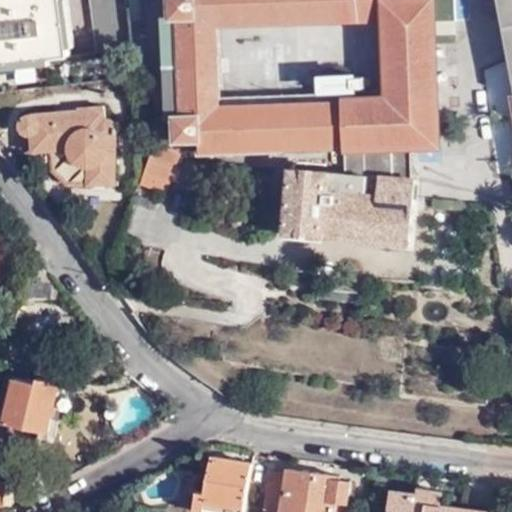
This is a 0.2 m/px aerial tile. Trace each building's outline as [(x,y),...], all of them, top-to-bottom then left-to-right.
[(0,0),(0,66),(69,58),(62,0),(0,0)] [(91,0),(96,50),(132,47),(127,0),(91,0)] [(170,113),(167,17),(165,0),(147,0),(157,113),(170,113)] [(173,0),(174,17),(167,17),(170,113),(171,119),(177,118),(179,140),(201,140),(201,152),(345,147),(346,164),(373,166),(374,163),(411,163),(411,144),(437,143),(432,0),(173,0)] [(511,0),(499,0),(511,69),(511,0)] [(78,110),(31,114),(34,151),(70,148),(72,153),(78,159),(85,162),(92,164),(94,180),(121,178),(116,125),(115,122),(111,119),(106,119),(105,105),(78,107),(78,110)] [(181,151),(158,142),(143,183),(167,191),(181,151)] [(412,169),(373,166),(346,164),(347,174),(413,178),(412,169)] [(417,179),(413,178),(347,174),(294,171),(288,235),(412,244),(417,179)] [(279,265),(144,244),(138,284),(274,306),(279,265)] [(21,304),(52,299),(56,279),(56,278),(34,251),(21,304)] [(52,299),(70,297),(56,279),(52,299)] [(57,379),(36,376),(35,381),(12,376),(2,420),(44,429),(42,440),(52,442),(59,405),(52,404),(57,379)] [(244,511),(252,460),(212,455),(208,488),(199,488),(196,506),(207,508),(207,506),(244,511)] [(340,478),(340,473),(287,465),(287,471),(272,469),(267,507),(302,511),(336,511),(338,500),(348,501),(350,480),(340,478)] [(442,501),(444,488),(428,487),(428,492),(397,488),(393,511),(488,511),(489,508),(442,501)]
